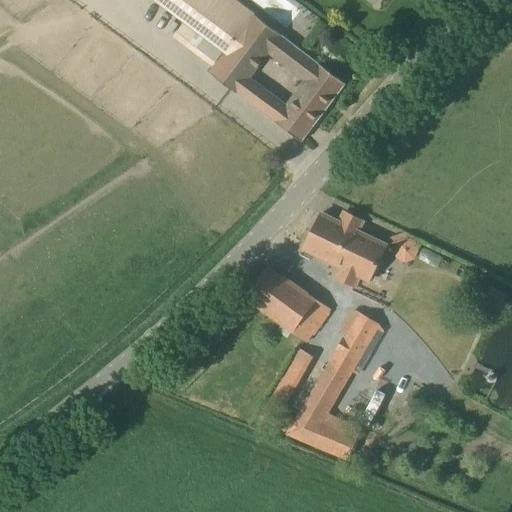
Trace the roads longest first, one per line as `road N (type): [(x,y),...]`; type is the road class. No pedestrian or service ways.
road 1 (tertiary): [(0,450),(175,315),(475,0)]
road 2 (unknown): [(314,169),(116,20),(106,0)]
